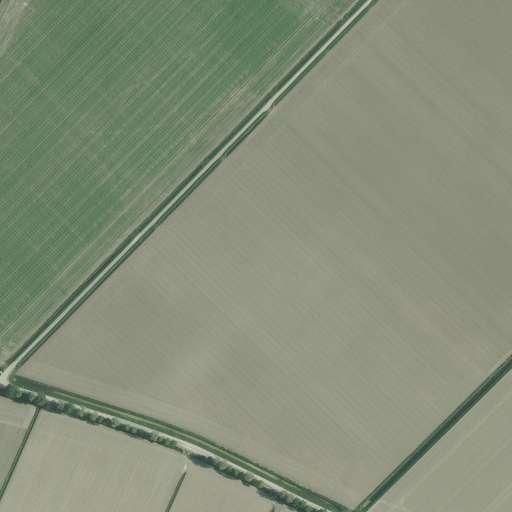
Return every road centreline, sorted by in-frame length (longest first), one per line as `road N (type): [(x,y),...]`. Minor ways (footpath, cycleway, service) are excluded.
road 1 (unclassified): [(0,382),(370,0)]
road 2 (unclassified): [(329,511),(163,435),(0,384)]
